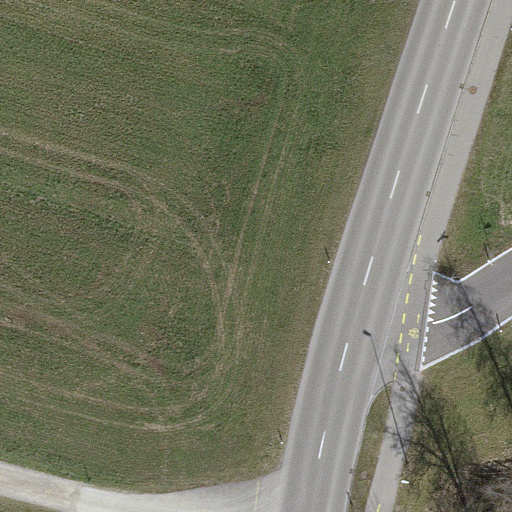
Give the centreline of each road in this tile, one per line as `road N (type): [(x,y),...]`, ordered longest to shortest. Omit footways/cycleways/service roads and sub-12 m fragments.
road 1 (tertiary): [(357,309),(457,0)]
road 2 (tertiary): [(311,511),(357,309)]
road 3 (unclassified): [(511,282),(427,325),(357,309)]
road 4 (track): [(130,511),(0,478)]
